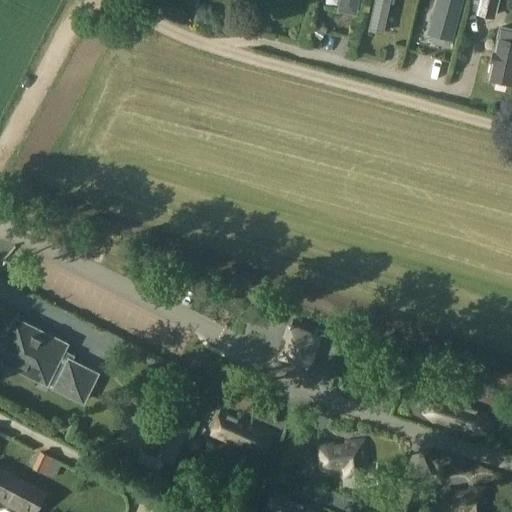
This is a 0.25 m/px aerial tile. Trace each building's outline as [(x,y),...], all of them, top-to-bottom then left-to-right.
[(340,0),(338,9),(356,13),(358,0),(340,0)] [(373,0),(367,29),(382,32),(389,0),(373,0)] [(437,0),(428,33),(451,39),(461,0),(437,0)] [(480,0),(477,16),(493,20),(497,0),(480,0)] [(311,35),(320,40),(325,32),(315,27),(311,35)] [(490,79),(511,84),(511,43),(498,40),(490,79)] [(0,368),(12,375),(16,373),(18,370),(23,372),(35,378),(38,371),(58,381),(54,388),(81,401),(95,374),(69,361),(72,357),(62,352),(65,345),(29,327),(25,335),(11,328),(0,349),(0,368)] [(290,327),(279,354),(306,365),(317,338),(290,327)] [(382,370),(380,378),(389,381),(392,373),(382,370)] [(426,397),(421,413),(431,424),(436,425),(436,423),(452,428),(451,430),(456,432),(457,430),(469,434),(468,436),(474,437),(487,435),(491,420),(483,409),(478,408),(477,410),(465,406),(466,404),(460,402),(459,404),(444,399),(445,396),(442,395),(426,397)] [(210,436),(246,451),(248,445),(265,452),(273,433),(239,418),(238,419),(227,415),(228,413),(221,410),(210,436)] [(111,453),(165,483),(180,457),(126,427),(111,453)] [(289,427),(284,442),(291,444),(295,429),(289,427)] [(305,427),(297,431),(301,441),(309,438),(305,427)] [(366,438),(318,443),(320,473),(342,471),(343,479),(367,476),(367,468),(369,467),(366,438)] [(32,470),(52,479),(60,462),(40,453),(32,470)] [(0,467),(0,501),(8,505),(11,501),(31,511),(33,511),(45,491),(0,467)] [(278,472),(275,480),(284,484),(288,476),(278,472)] [(486,488),(442,493),(444,511),(487,511),(489,511),(486,488)] [(413,490),(410,498),(420,502),(424,495),(413,490)] [(287,494),(277,511),(322,511),(321,511),(287,494)] [(244,501),(239,508),(245,511),(249,511),(253,507),(244,501)]
